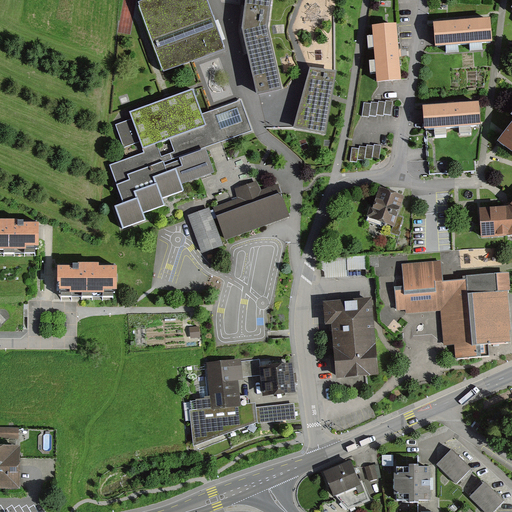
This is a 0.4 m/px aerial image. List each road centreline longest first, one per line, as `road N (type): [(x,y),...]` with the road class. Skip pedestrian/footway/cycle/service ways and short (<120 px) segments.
road 1 (residential): [(322,458),(300,331),(301,284),(336,186),(399,173)]
road 2 (tertiary): [(322,458),(511,375)]
road 3 (residential): [(399,173),(425,0)]
